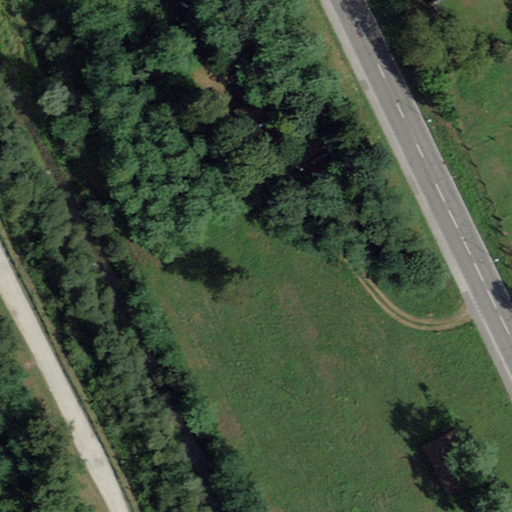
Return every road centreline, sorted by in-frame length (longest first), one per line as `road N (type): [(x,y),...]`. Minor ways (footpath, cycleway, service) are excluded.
road 1 (primary): [(511,346),(343,0)]
road 2 (track): [(118,511),(0,260)]
